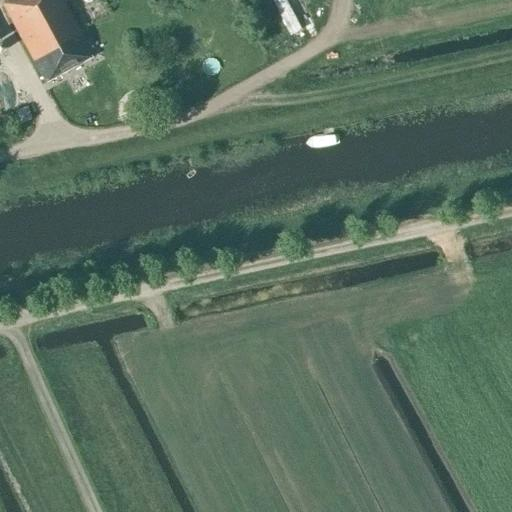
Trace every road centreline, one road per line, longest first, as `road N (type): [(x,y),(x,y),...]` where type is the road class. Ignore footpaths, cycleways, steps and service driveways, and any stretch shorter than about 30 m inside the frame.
road 1 (unclassified): [(0,323),(511,210)]
road 2 (unclassified): [(0,156),(208,112),(261,76)]
